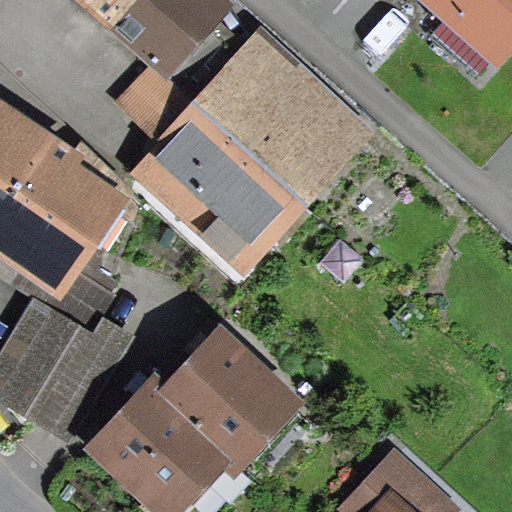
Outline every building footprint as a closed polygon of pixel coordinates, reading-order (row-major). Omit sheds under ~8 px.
[(153,66),(202,109),(204,107),(185,90),(215,56),(199,43),(218,21),(208,12),(217,1),(216,0),(87,0),(111,21),(107,26),(153,66)] [(511,0),(437,0),(498,54),(511,37),(511,0)] [(204,107),(202,109),(295,195),(354,129),(266,49),(241,80),(234,74),(204,107)] [(163,192),(234,260),(295,195),(202,109),(153,66),(117,104),(167,149),(171,144),(191,162),(163,192)] [(60,169),(0,122),(0,177),(88,239),(124,187),(107,175),(94,192),(79,181),(83,175),(74,167),(67,165),(60,169)] [(112,281),(76,260),(88,239),(0,177),(0,251),(22,268),(11,284),(91,330),(112,281)] [(39,305),(0,370),(0,387),(44,414),(77,359),(91,337),(39,305)] [(91,337),(77,359),(100,373),(119,340),(97,327),(93,332),(91,337)] [(173,380),(179,386),(167,399),(231,459),(285,400),(219,339),(196,366),(190,361),(173,380)] [(44,414),(67,428),(100,373),(77,359),(44,414)] [(179,493),(221,450),(167,399),(154,388),(139,403),(133,398),(115,417),(121,423),(99,446),(151,494),(139,506),(146,511),(188,511),(193,507),(179,493)] [(447,511),(448,511),(393,460),(353,503),(363,511),(447,511)]
